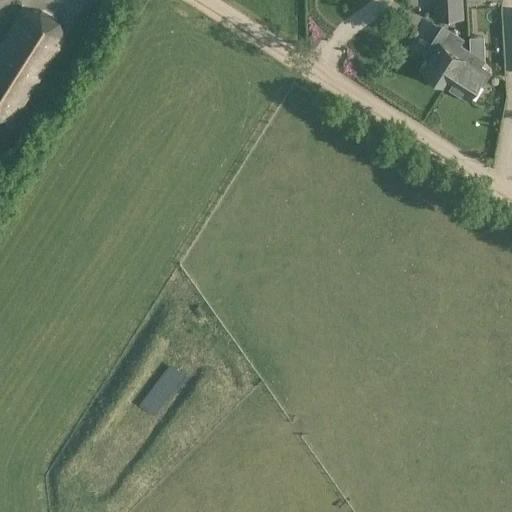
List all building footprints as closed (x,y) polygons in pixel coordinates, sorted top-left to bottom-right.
[(340,0),(340,11),(373,12),(373,0),(340,0)] [(465,19),(463,0),(433,0),(435,20),(465,19)] [(0,116),(14,116),(63,37),(58,22),(41,11),(25,12),(0,51),(0,116)] [(464,58),(469,49),(446,36),(441,44),(440,44),(423,71),(448,86),(449,85),(465,59),(464,58)] [(465,59),(449,85),(464,94),(479,69),(484,59),(469,49),(464,58),(465,59)]
